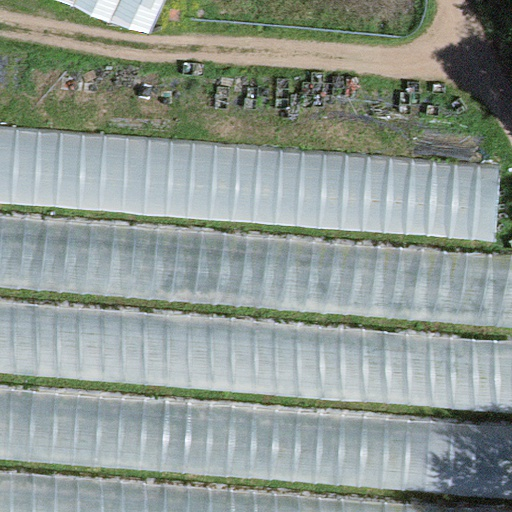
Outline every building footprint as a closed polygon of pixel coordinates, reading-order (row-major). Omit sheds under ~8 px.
[(88,0),(150,27),(162,0),(88,0)] [(502,161),(0,124),(0,202),(496,240),(502,161)] [(511,249),(0,211),(0,287),(511,325),(511,249)] [(0,377),(511,412),(511,331),(0,296),(0,377)] [(511,424),(0,385),(0,458),(511,498),(511,424)] [(0,511),(511,511),(511,508),(0,468),(0,511)]
